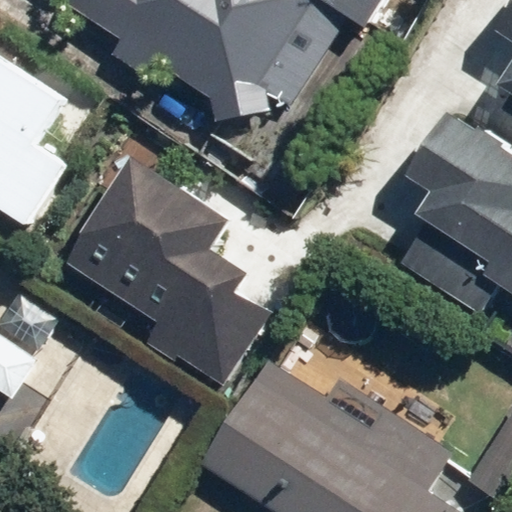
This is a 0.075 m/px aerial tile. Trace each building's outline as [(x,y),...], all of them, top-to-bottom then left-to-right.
[(75,0),(74,2),(131,40),(121,52),(154,75),(164,61),(214,97),(223,118),(299,106),(354,14),(380,25),(394,0),(75,0)] [(511,41),(511,64),(497,88),(511,96),(511,6),(496,32),(511,41)] [(0,203),(35,227),(74,167),(40,144),(70,98),(0,52),(0,203)] [(439,193),(396,263),(484,317),(495,299),(511,309),(511,156),(443,115),(407,173),(439,193)] [(153,339),(232,383),(287,286),(225,252),(242,222),(141,165),(80,271),(164,319),(153,339)] [(326,382),(271,348),(207,453),(304,511),(454,511),(462,499),(428,479),(452,440),(338,371),(326,382)] [(511,415),(478,482),(511,498),(511,415)]
